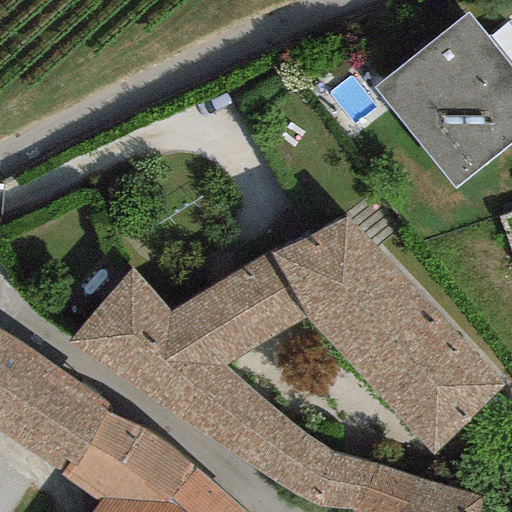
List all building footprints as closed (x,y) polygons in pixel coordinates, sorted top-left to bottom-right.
[(511,151),(511,72),(469,22),(381,95),(463,192),(511,151)] [(168,320),(129,274),(80,336),(69,351),(191,434),(312,511),(479,511),(482,501),(331,462),(226,373),(304,326),(434,464),(505,391),(344,224),(316,237),(278,255),(168,320)] [(0,440),(59,479),(65,468),(75,475),(103,422),(107,414),(0,341),(0,440)] [(139,435),(103,422),(75,475),(65,468),(59,479),(97,508),(101,504),(168,511),(171,507),(196,476),(139,435)] [(236,511),(196,476),(171,507),(176,511),(236,511)]
